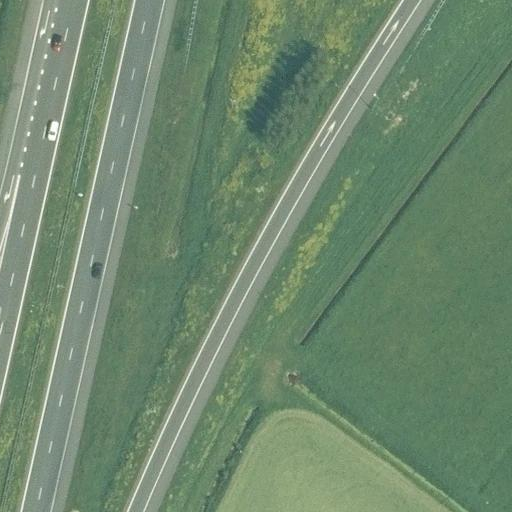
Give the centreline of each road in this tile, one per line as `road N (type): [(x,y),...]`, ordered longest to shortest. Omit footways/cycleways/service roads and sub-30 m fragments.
road 1 (motorway): [(134,511),(196,373),(284,209),(416,0)]
road 2 (motorway): [(36,511),(150,0)]
road 3 (motorway): [(75,0),(35,179)]
road 4 (motorway): [(35,179),(0,339)]
